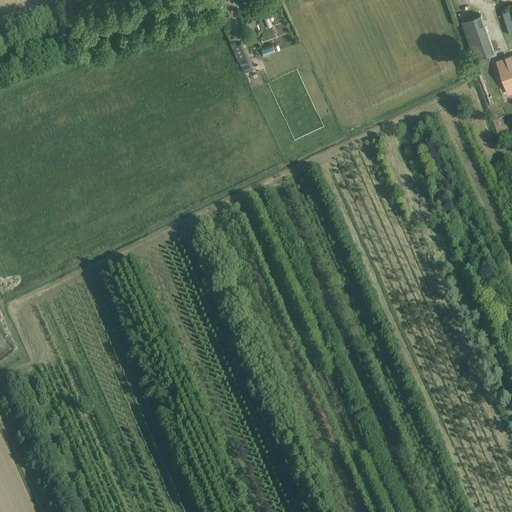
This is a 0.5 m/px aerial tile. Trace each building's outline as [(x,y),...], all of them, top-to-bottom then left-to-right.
[(511,21),(509,10),(503,12),(510,35),(511,34),(511,21)] [(481,14),(461,21),(474,58),(494,52),(487,33),(484,21),(481,14)] [(248,30),(252,28),(254,27),(252,22),(240,26),(242,32),(248,30)] [(242,42),(234,46),(240,59),(244,68),(251,65),(247,56),(248,55),(242,42)] [(511,55),(496,61),(508,95),(511,93),(511,55)]
